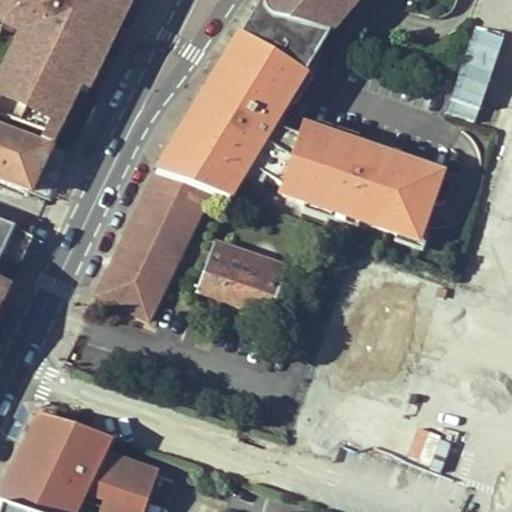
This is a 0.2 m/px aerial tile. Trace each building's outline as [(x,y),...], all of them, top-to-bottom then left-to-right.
[(0,0),(0,130),(50,148),(73,100),(82,104),(127,8),(109,0),(0,0)] [(278,23),(327,36),(358,0),(261,0),(261,1),(261,3),(262,8),(265,14),(269,18),(273,22),(278,23)] [(511,0),(504,0),(474,64),(511,74),(511,0)] [(273,126),(327,36),(278,23),(273,22),(269,18),(265,14),(262,8),(261,3),(254,12),(262,17),(246,41),(238,35),(222,61),(228,64),(212,89),(198,114),(192,111),(178,136),(182,140),(168,164),(163,161),(155,175),(208,194),(228,200),(247,167),(279,187),(277,193),(416,242),(440,175),(301,127),(297,137),(285,133),(273,126)] [(254,12),(238,35),(246,41),(262,17),(254,12)] [(222,61),(208,86),(212,89),(228,64),(222,61)] [(208,86),(192,111),(198,114),(212,89),(208,86)] [(0,184),(27,195),(50,148),(0,130),(0,184)] [(168,164),(182,140),(178,136),(163,161),(168,164)] [(50,148),(27,195),(47,202),(69,156),(50,148)] [(97,295),(149,318),(208,194),(155,175),(97,295)] [(0,251),(10,230),(0,226),(0,251)] [(10,230),(0,251),(0,262),(15,269),(30,238),(10,230)] [(287,270),(214,244),(196,293),(269,319),(287,270)] [(112,441),(39,416),(15,463),(26,483),(78,501),(94,471),(113,477),(104,505),(125,511),(144,511),(157,474),(107,456),(112,441)] [(26,483),(15,463),(2,492),(60,511),(72,511),(78,501),(26,483)] [(511,511),(511,469),(504,467),(490,511),(511,511)]
